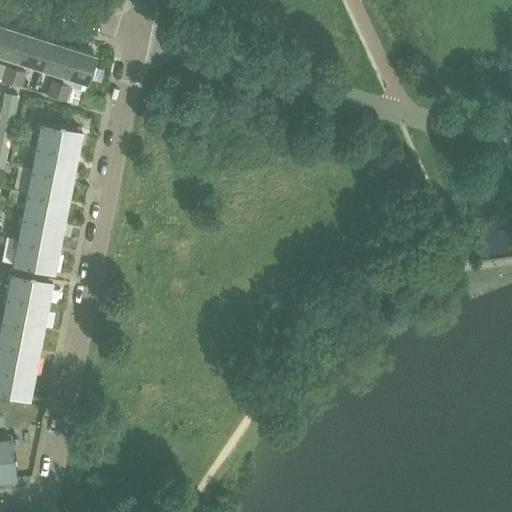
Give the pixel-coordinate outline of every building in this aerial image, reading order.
[(4,24),(0,36),(0,52),(18,58),(27,32),(4,24)] [(27,32),(18,58),(41,66),(50,39),(27,32)] [(50,39),(41,66),(64,73),(73,46),(50,39)] [(73,46),(64,73),(87,80),(96,54),(73,46)] [(1,78),(11,81),(16,67),(5,63),(1,78)] [(16,67),(11,81),(21,85),(25,70),(16,67)] [(46,93),(57,96),(61,82),(51,78),(46,93)] [(61,82),(57,96),(66,99),(71,85),(61,82)] [(4,91),(1,103),(16,106),(18,94),(4,91)] [(0,109),(0,115),(13,118),(16,106),(1,103),(0,109)] [(0,115),(0,127),(11,129),(13,118),(0,115)] [(40,119),(36,142),(77,151),(82,127),(40,119)] [(0,139),(9,141),(11,129),(0,127),(0,139)] [(0,139),(0,151),(7,153),(9,141),(0,139)] [(36,142),(31,166),(72,175),(77,151),(36,142)] [(26,189),(26,190),(67,198),(72,175),(31,166),(26,189)] [(24,200),(21,214),(62,222),(67,198),(26,190),(26,189),(10,186),(7,198),(18,200),(18,198),(24,200)] [(21,214),(16,238),(57,246),(62,222),(21,214)] [(57,246),(16,238),(12,261),(53,270),(57,246)] [(10,269),(5,293),(47,301),(51,277),(10,269)] [(5,293),(0,317),(42,325),(47,301),(5,293)] [(0,317),(0,318),(0,341),(37,349),(42,325),(0,317)] [(0,341),(0,366),(32,373),(37,349),(0,341)] [(32,373),(0,366),(0,391),(27,397),(32,373)] [(9,434),(0,434),(0,477),(14,475),(9,434)]
